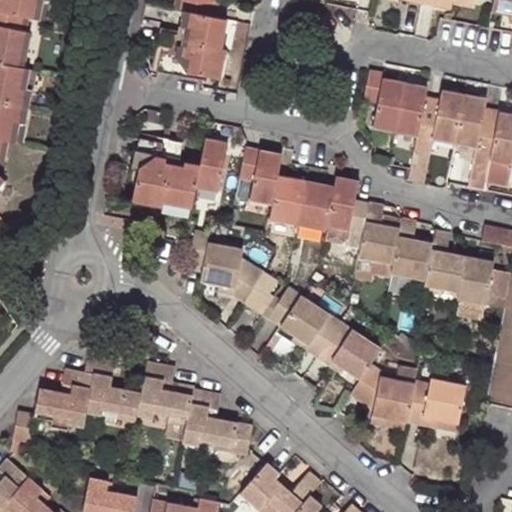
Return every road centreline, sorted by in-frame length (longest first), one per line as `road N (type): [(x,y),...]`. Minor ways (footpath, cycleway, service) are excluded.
road 1 (residential): [(109,280),(154,295),(402,511)]
road 2 (residential): [(511,79),(364,48),(324,128)]
road 3 (residential): [(324,128),(106,77)]
road 4 (residential): [(79,247),(106,77)]
road 5 (residential): [(324,128),(371,182),(465,208)]
